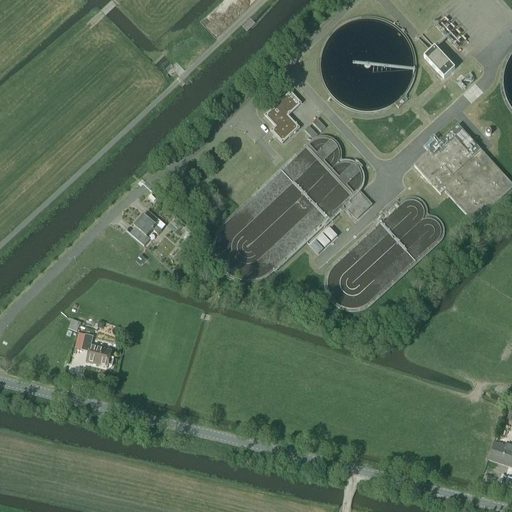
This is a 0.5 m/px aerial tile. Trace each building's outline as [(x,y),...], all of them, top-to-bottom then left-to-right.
[(443,80),(454,70),(434,49),(423,59),(443,80)] [(298,108),(301,105),(290,93),(265,117),(275,128),(270,132),(282,144),(288,138),(290,139),(300,130),(287,117),(298,108)] [(396,107),(404,100),(403,98),(401,100),(398,102),(396,104),(394,105),(396,107)] [(398,110),(408,101),(405,99),(404,100),(396,107),(398,110)] [(321,134),(325,130),(317,120),(312,125),(321,134)] [(474,226),(511,190),(511,187),(511,186),(457,127),(413,167),(440,197),(445,193),(474,225),(474,226)] [(313,141),(317,137),(309,128),(305,132),(313,141)] [(138,232),(133,238),(144,247),(150,241),(146,238),(152,231),(158,236),(161,232),(165,227),(157,221),(153,225),(143,216),(133,228),(138,232)] [(324,235),(331,243),(337,238),(329,230),(324,235)] [(322,236),(317,241),(325,249),(330,244),(322,236)] [(310,248),(318,256),(323,251),(315,243),(310,248)] [(140,266),(146,260),(141,256),(135,262),(140,266)] [(77,334),(80,324),(71,321),(68,331),(77,334)] [(75,350),(81,351),(85,336),(78,334),(75,350)] [(112,368),(114,359),(110,358),(111,353),(91,347),(93,338),(85,336),(81,351),(89,353),(86,365),(100,368),(100,366),(107,368),(108,367),(112,368)] [(511,469),(511,449),(494,443),(488,461),(511,469)]
